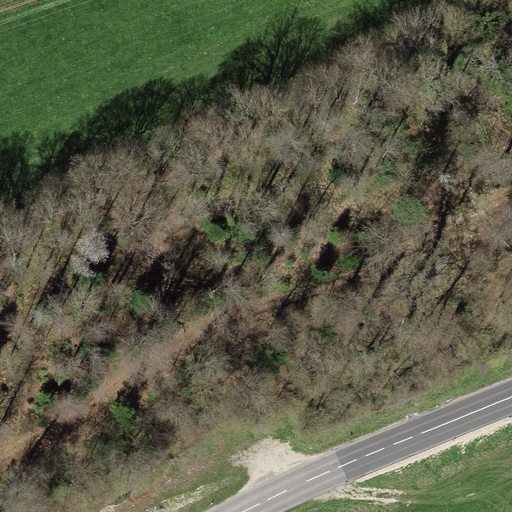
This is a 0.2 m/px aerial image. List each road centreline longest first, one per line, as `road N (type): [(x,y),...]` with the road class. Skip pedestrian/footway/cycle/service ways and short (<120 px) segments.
road 1 (track): [(0,453),(220,328),(511,209)]
road 2 (secondary): [(511,394),(242,511)]
